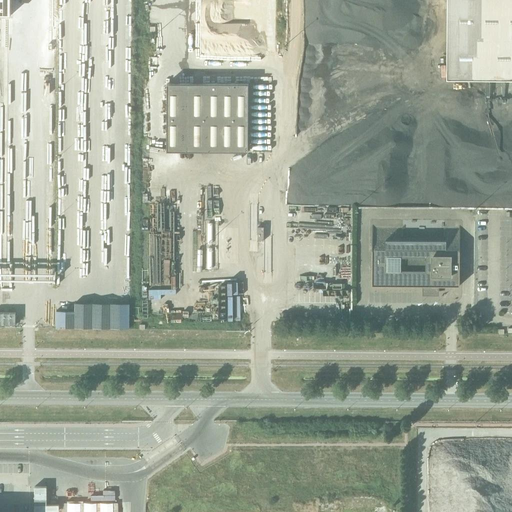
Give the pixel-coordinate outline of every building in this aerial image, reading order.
[(511,0),(447,0),(447,77),(511,77),(511,0)] [(248,151),(248,83),(203,83),(203,84),(193,84),(193,83),(180,83),(180,84),(170,84),(170,83),(167,83),(167,150),(170,150),(169,150),(179,150),(192,151),(192,150),(202,150),(202,151),(210,151),(210,150),(220,150),(220,151),(222,151),(222,150),(232,150),(232,151),(235,151),(235,150),(245,150),(245,151),(248,151)] [(459,285),(460,257),(460,229),(444,229),(443,241),(403,241),(403,229),(372,229),(372,285),(422,285),(422,291),(423,291),(438,291),(439,291),(439,285),(459,285)] [(0,312),(0,324),(15,324),(16,312),(0,312)] [(46,486),(34,486),(34,511),(58,510),(58,504),(46,504),(46,486)] [(68,511),(97,511),(97,501),(68,501),(68,511)]
